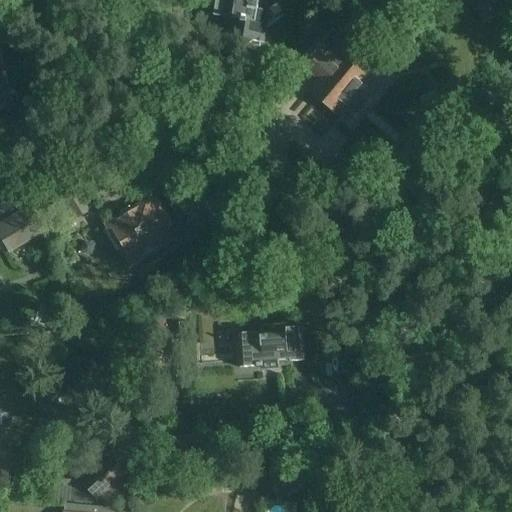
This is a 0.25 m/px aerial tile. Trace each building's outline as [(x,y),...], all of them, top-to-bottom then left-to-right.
[(216,0),(214,17),(241,22),(238,39),(244,47),(252,42),(264,44),(266,30),(274,22),(270,14),(258,11),(259,0),(216,0)] [(505,13),(497,0),(467,0),(483,26),(505,13)] [(358,114),(364,108),(368,99),(354,88),(366,73),(342,53),(349,44),(332,30),(320,44),(317,41),(299,64),(318,80),(308,92),(338,117),(343,111),(352,118),(358,114)] [(0,109),(12,106),(1,65),(0,65),(0,109)] [(0,211),(13,211),(12,189),(0,189),(0,211)] [(63,201),(75,221),(90,212),(78,192),(63,201)] [(20,210),(0,222),(0,236),(10,252),(50,227),(31,195),(16,204),(20,210)] [(129,265),(159,247),(152,235),(172,223),(156,197),(107,227),(129,265)] [(177,323),(179,341),(195,340),(194,322),(177,323)] [(300,328),(286,329),(286,327),(259,329),(259,333),(237,335),(240,368),(257,367),(257,368),(262,367),(262,368),(278,367),(278,361),(290,360),(290,362),(302,361),(300,328)] [(70,471),(80,481),(100,462),(90,452),(70,471)] [(110,503),(114,507),(128,494),(117,480),(124,474),(112,460),(84,484),(105,508),(110,503)] [(274,493),(299,495),(300,470),(275,468),(274,493)]
